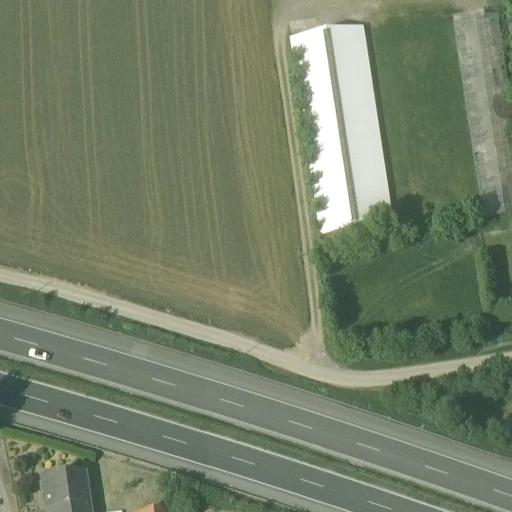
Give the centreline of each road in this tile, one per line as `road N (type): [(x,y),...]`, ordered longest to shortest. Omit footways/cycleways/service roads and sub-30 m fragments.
road 1 (motorway): [(511,480),(326,413),(0,319)]
road 2 (unclassified): [(511,362),(347,381),(0,281)]
road 3 (motorway): [(0,391),(406,511)]
